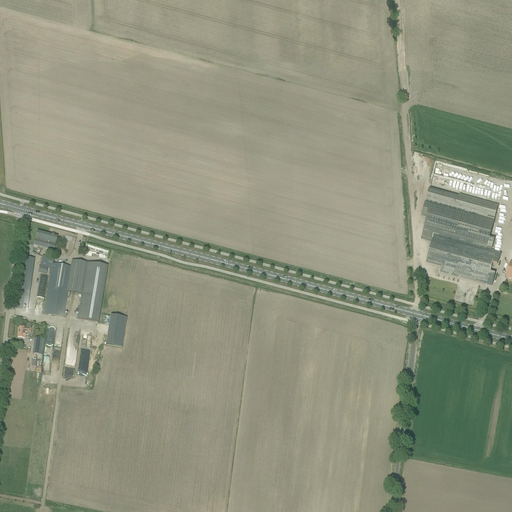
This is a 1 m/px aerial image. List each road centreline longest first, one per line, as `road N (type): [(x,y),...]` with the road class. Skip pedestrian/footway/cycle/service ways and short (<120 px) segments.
road 1 (primary): [(416,314),(20,209)]
road 2 (track): [(398,0),(413,227)]
road 3 (unclassified): [(396,511),(416,314)]
road 4 (unclassified): [(0,376),(20,209)]
